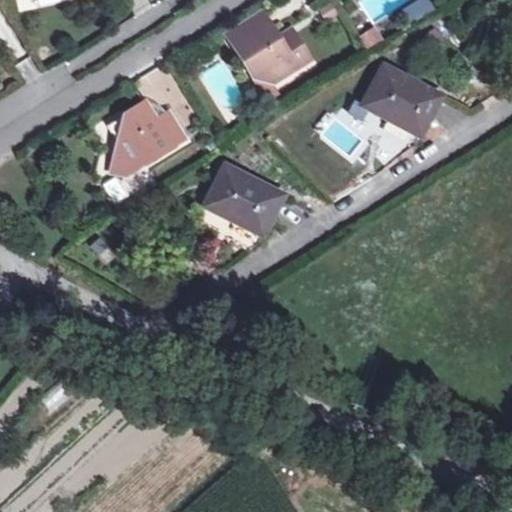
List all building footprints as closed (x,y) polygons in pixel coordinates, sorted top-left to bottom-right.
[(431,0),(424,0),(406,11),(415,26),(439,12),(431,0)] [(226,34),(254,78),(263,72),(270,83),(306,59),(290,33),(279,41),(260,12),(226,34)] [(381,29),(362,39),(369,53),(388,43),(381,29)] [(382,68),(362,107),(419,137),(439,98),(382,68)] [(122,115),(117,141),(110,171),(123,174),(181,137),(166,113),(155,120),(149,119),(150,112),(143,101),(122,115)] [(117,141),(122,115),(106,125),(117,141)] [(261,236),(281,197),(260,187),(223,168),(204,207),(261,236)] [(260,187),(281,197),(288,183),(267,173),(260,187)] [(143,283),(139,293),(156,301),(161,290),(143,283)] [(30,307),(26,314),(39,320),(42,314),(30,307)] [(63,375),(9,426),(21,441),(76,390),(63,375)]
